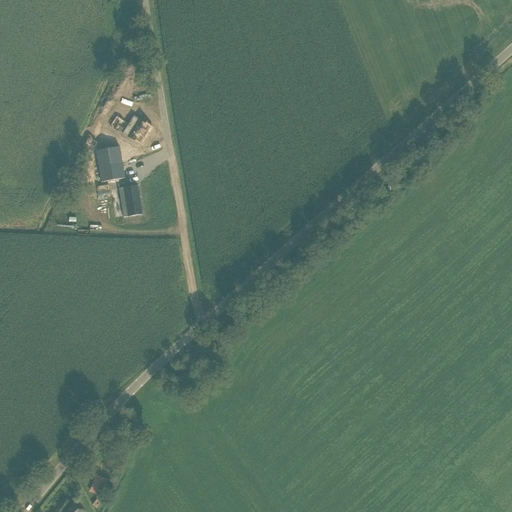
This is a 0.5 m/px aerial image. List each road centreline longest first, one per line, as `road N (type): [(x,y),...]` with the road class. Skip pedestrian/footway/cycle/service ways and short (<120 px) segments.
road 1 (unclassified): [(23,511),(198,326),(511,49)]
road 2 (track): [(172,160),(198,326)]
road 3 (unclassified): [(144,0),(172,160)]
